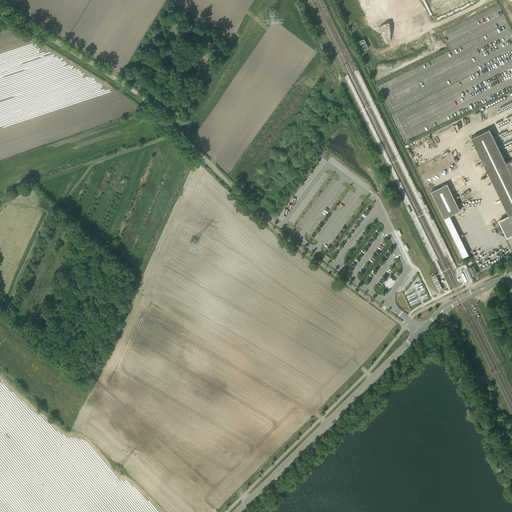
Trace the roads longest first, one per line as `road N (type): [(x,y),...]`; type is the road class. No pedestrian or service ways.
road 1 (tertiary): [(237,511),(420,331)]
road 2 (track): [(0,369),(63,434),(83,437),(165,511)]
road 3 (track): [(511,448),(441,310)]
road 4 (track): [(175,130),(91,165),(56,208)]
